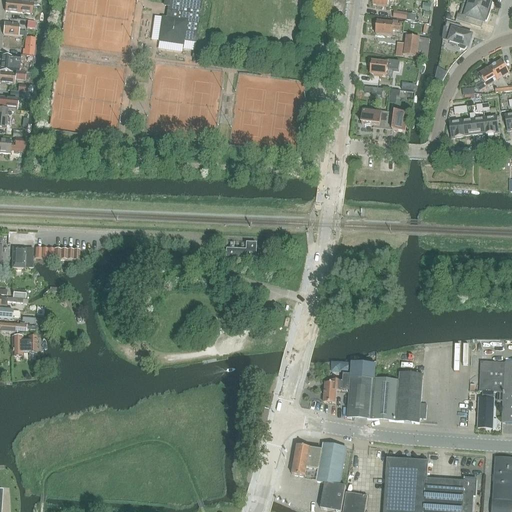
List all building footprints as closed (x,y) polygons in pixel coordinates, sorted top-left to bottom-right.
[(162,18),(159,42),(183,46),(183,42),(196,44),(200,10),(201,0),(165,0),(165,6),(168,6),(166,18),(162,18)] [(373,0),(373,6),(388,8),(389,1),(396,2),(396,0),(373,0)] [(464,0),(463,4),(490,13),(491,10),(493,3),(491,3),(492,1),(489,0),(464,0)] [(6,1),(5,12),(33,15),(34,4),(6,1)] [(63,4),(62,51),(80,51),(80,43),(89,43),(89,40),(98,41),(97,54),(128,55),(129,6),(63,4)] [(490,13),(463,4),(460,15),(458,15),(456,21),(470,25),(472,20),(484,24),(485,22),(487,22),(489,16),(490,13)] [(393,18),(407,20),(408,14),(394,12),(393,18)] [(27,29),(35,30),(36,23),(28,22),(27,29)] [(376,35),(392,37),(393,31),(400,32),(401,26),(394,25),(378,22),(376,35)] [(459,48),(460,50),(464,51),(466,50),(466,48),(468,48),(472,36),(460,33),(461,27),(447,22),(445,29),(447,29),(446,33),(451,36),(449,42),(460,46),(459,48)] [(27,33),(19,32),(20,26),(4,24),(3,35),(26,38),(27,33)] [(404,56),(417,58),(420,39),(407,37),(404,56)] [(23,50),(22,57),(24,57),(33,58),(35,39),(26,38),(25,50),(23,50)] [(204,60),(205,53),(193,52),(192,59),(204,60)] [(0,70),(0,71),(30,75),(32,58),(21,57),(21,59),(1,57),(0,70)] [(502,61),(490,68),(498,81),(502,88),(506,87),(501,79),(510,75),(502,61)] [(372,62),(370,75),(387,78),(388,71),(399,72),(400,64),(386,62),(386,64),(372,62)] [(497,89),(502,88),(498,81),(490,68),(479,75),(483,82),(476,86),(479,92),(486,88),(487,88),(494,84),(497,89)] [(25,75),(0,73),(0,84),(15,86),(15,82),(24,83),(25,75)] [(414,85),(403,84),(402,91),(413,92),(414,85)] [(400,92),(391,91),(389,104),(396,105),(397,97),(400,97),(400,92)] [(0,109),(12,110),(13,110),(18,111),(19,99),(14,99),(0,97),(0,109)] [(0,129),(6,130),(6,126),(10,126),(10,119),(7,119),(8,111),(0,109),(0,129)] [(372,127),(384,128),(385,115),(363,113),(362,125),(365,126),(365,127),(372,127)] [(385,115),(384,128),(393,129),(392,132),(405,133),(407,116),(394,114),(394,116),(385,115)] [(471,121),(462,122),(464,137),(475,136),(473,115),(470,116),(471,121)] [(475,115),(473,115),(475,136),(486,134),(484,119),(475,120),(475,115)] [(497,117),(484,119),(486,134),(486,135),(499,134),(497,117)] [(464,137),(462,122),(449,123),(451,139),(464,138),(464,137)] [(15,149),(25,150),(26,140),(16,139),(15,149)] [(11,141),(0,140),(0,154),(10,155),(11,141)] [(143,150),(130,148),(130,155),(142,157),(143,150)] [(226,250),(225,260),(255,262),(256,244),(245,244),(245,251),(226,250)] [(13,249),(12,269),(24,269),(25,269),(26,249),(13,249)] [(13,298),(26,299),(26,292),(14,291),(13,298)] [(22,305),(23,300),(1,298),(0,298),(0,308),(0,309),(1,306),(7,307),(7,303),(22,305)] [(18,312),(13,312),(0,310),(0,320),(12,322),(12,321),(14,321),(14,319),(18,320),(19,318),(20,314),(18,312)] [(35,326),(22,325),(0,323),(0,333),(17,335),(17,333),(26,334),(27,331),(34,331),(35,326)] [(12,357),(22,357),(23,353),(36,354),(37,338),(29,337),(29,344),(23,344),(23,338),(12,338),(12,357)] [(466,361),(471,362),(472,345),(453,344),(452,370),(465,370),(466,361)] [(504,394),(505,364),(481,363),(480,393),(483,393),(495,393),(504,394)] [(350,392),(348,419),(372,421),(420,424),(423,376),(400,375),(400,382),(375,381),(376,366),(352,364),(351,375),(351,376),(351,379),(350,392)] [(511,364),(505,364),(504,394),(503,424),(511,424),(511,364)] [(343,382),(342,392),(350,392),(351,379),(351,376),(343,376),(343,382)] [(325,384),(324,404),(335,405),(336,392),(342,393),(342,392),(343,382),(331,382),(331,384),(325,384)] [(478,429),(493,429),(495,393),(483,393),(482,399),(480,399),(478,429)] [(342,511),(347,489),(341,488),(347,451),(324,446),(323,453),(311,451),(311,450),(297,448),(293,476),(318,481),(317,484),(326,485),(322,511),(324,511),(342,511)] [(492,511),(511,511),(511,460),(496,460),(492,511)] [(428,463),(388,461),(384,511),(424,511),(427,481),(428,463)] [(424,511),(473,511),(474,497),(476,498),(477,480),(465,479),(465,483),(427,481),(424,511)] [(365,511),(368,498),(347,495),(344,511),(365,511)]
